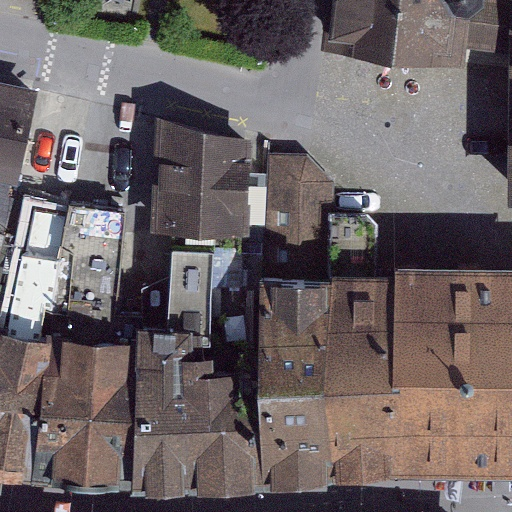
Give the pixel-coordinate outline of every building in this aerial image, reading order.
[(511,0),(326,0),(322,38),(465,56),(466,42),(510,46),(508,195),(511,194),(511,0)] [(0,76),(0,227),(3,228),(8,229),(14,197),(8,195),(12,178),(19,180),(38,85),(0,76)] [(258,135),(156,110),(150,227),(173,228),(242,230),(251,231),(250,220),(264,222),(265,171),(257,171),(258,135)] [(261,251),(264,477),(331,470),(332,210),(336,210),(335,180),(307,152),(270,150),(269,207),(267,207),(267,251),(261,251)] [(47,332),(33,475),(133,481),(139,332),(115,330),(126,206),(69,198),(60,252),(47,332)] [(332,210),(331,470),(397,464),(396,265),(376,264),(379,221),(369,211),(336,210),(332,210)] [(192,344),(193,480),(264,477),(261,251),(243,252),(242,230),(173,228),(173,241),(169,317),(191,318),(192,344)] [(3,319),(0,332),(0,469),(33,475),(47,332),(60,252),(19,242),(3,319)] [(511,255),(490,255),(396,254),(396,265),(397,464),(492,466),(511,465),(511,255)] [(139,332),(133,481),(193,480),(192,344),(191,318),(169,317),(138,315),(139,332)]
